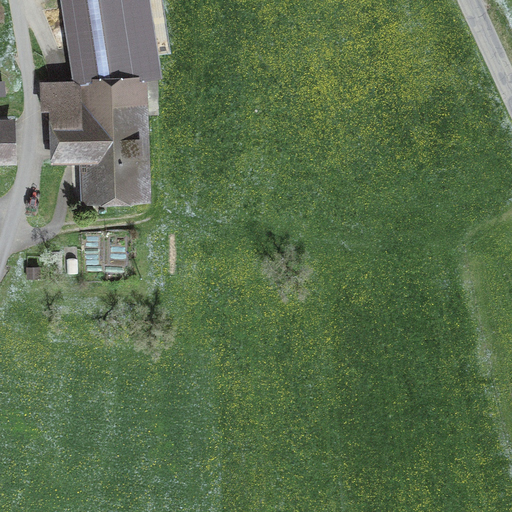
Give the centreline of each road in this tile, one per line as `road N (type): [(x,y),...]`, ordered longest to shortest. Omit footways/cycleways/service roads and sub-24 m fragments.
road 1 (track): [(0,268),(32,134),(17,0)]
road 2 (track): [(59,227),(139,219),(157,197),(157,173)]
